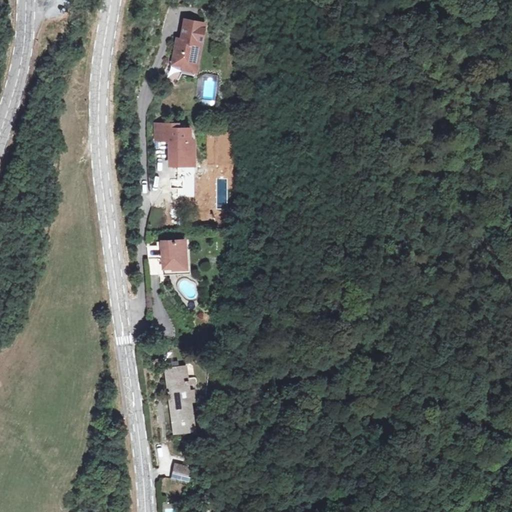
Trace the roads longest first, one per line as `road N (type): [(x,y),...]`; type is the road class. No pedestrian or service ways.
road 1 (secondary): [(111,0),(99,156),(144,511)]
road 2 (secondary): [(0,134),(21,55),(25,0)]
